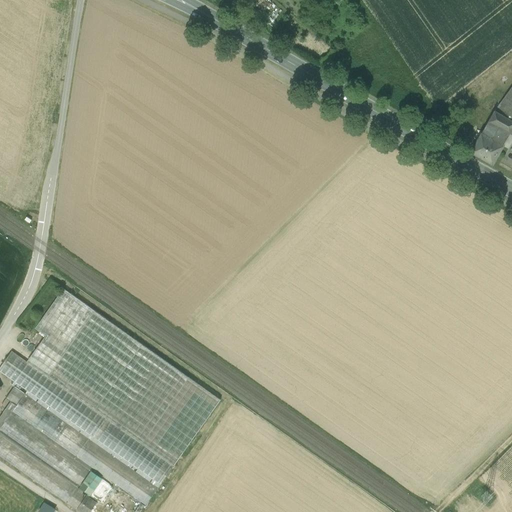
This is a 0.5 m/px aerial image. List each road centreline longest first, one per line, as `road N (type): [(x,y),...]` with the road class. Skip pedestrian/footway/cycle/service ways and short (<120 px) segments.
road 1 (primary): [(180,0),(511,190)]
road 2 (unclassified): [(0,339),(30,289),(80,0)]
